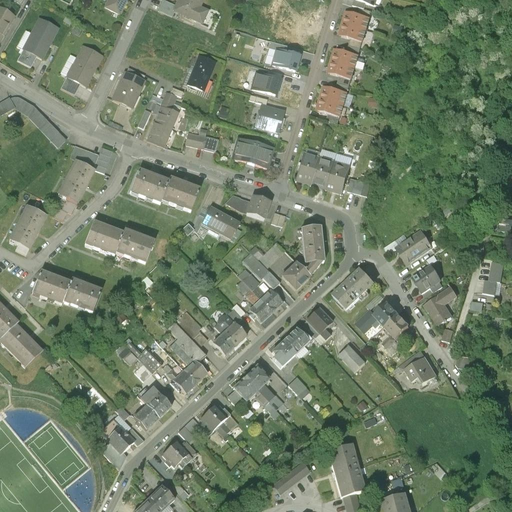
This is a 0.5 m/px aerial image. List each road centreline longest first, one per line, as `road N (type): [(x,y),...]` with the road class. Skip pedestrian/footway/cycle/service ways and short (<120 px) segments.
road 1 (residential): [(356,254),(143,454),(105,511)]
road 2 (residential): [(356,254),(375,254),(386,265),(428,341),(511,441)]
road 3 (residential): [(279,194),(337,0)]
road 4 (residential): [(131,148),(112,192),(29,265),(0,252)]
road 5 (residential): [(131,148),(279,194)]
road 6 (residential): [(83,127),(144,0)]
